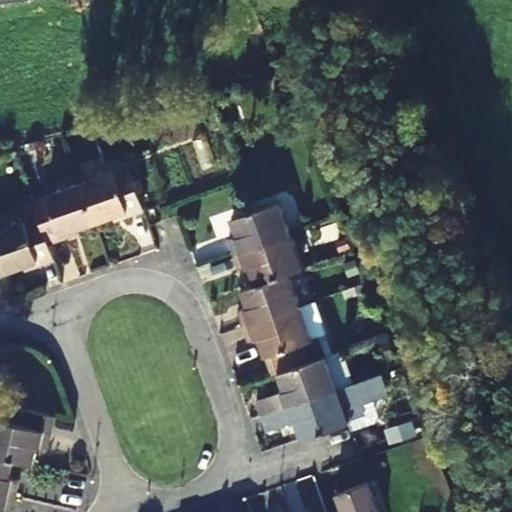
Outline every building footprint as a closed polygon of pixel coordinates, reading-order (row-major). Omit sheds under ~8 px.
[(123,161),(73,179),(89,223),(115,213),(117,218),(140,209),(123,161)] [(73,179),(28,195),(35,216),(44,244),(65,237),(63,232),(89,223),(73,179)] [(232,255),(289,235),(277,201),(230,217),(235,236),(226,238),(232,255)] [(35,216),(0,229),(0,271),(0,272),(27,262),(29,267),(50,260),(44,244),(35,216)] [(300,266),(289,235),(232,255),(238,270),(247,267),(252,283),(286,271),(300,266)] [(297,305),(286,271),(252,283),(239,288),(245,305),(236,308),(242,324),(297,305)] [(309,339),(323,334),(311,300),(297,305),(242,324),(248,342),(257,339),(263,356),(270,353),(276,372),(280,371),(316,358),(309,339)] [(329,354),(323,334),(309,339),(316,358),(329,354)] [(353,383),(342,349),(329,354),(316,358),(280,371),(286,389),(256,400),(261,415),(339,387),(353,383)] [(270,353),(263,356),(270,374),(276,372),(270,353)] [(351,422),(339,387),(261,415),(267,431),(297,421),(303,438),(351,422)] [(0,421),(0,455),(2,456),(23,461),(27,445),(36,447),(43,415),(7,406),(4,422),(0,421)] [(344,510),(338,511),(379,511),(372,489),(342,499),(344,510)]
